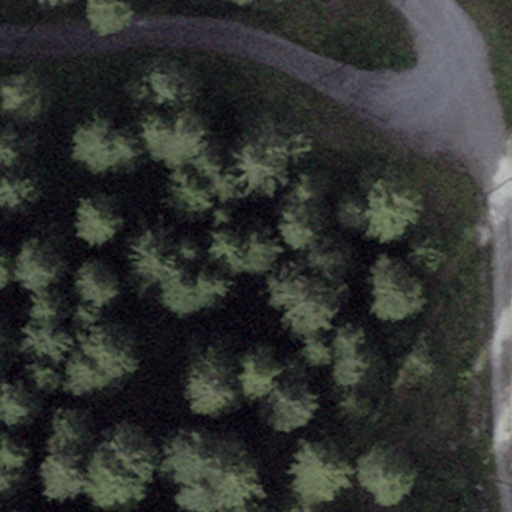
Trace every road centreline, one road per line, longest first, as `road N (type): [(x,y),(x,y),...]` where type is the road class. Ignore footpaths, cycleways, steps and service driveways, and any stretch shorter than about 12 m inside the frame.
road 1 (track): [(412,0),(467,92),(504,195),(511,502)]
road 2 (track): [(467,92),(431,116),(368,104),(261,47),(158,35),(0,33)]
